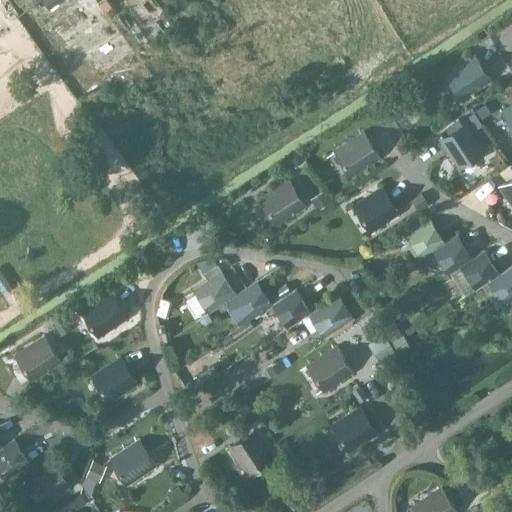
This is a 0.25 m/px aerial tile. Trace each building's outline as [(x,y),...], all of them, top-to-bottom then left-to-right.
[(463,97),(488,80),(472,56),(447,72),(463,97)] [(415,104),(427,97),(417,80),(384,100),(391,113),(398,109),(400,112),(415,103),(415,104)] [(484,103),(475,109),(481,118),(490,112),(484,103)] [(458,166),(482,149),(460,116),(435,132),(458,166)] [(352,174),(377,158),(361,133),(336,149),(352,174)] [(486,158),(495,171),(509,162),(500,148),(486,158)] [(278,222),(303,206),(287,181),(262,198),(278,222)] [(511,204),(511,181),(501,189),(511,204)] [(371,229),(397,213),(380,188),(355,204),(371,229)] [(310,199),(317,210),(330,201),(323,190),(310,199)] [(445,242),(430,218),(405,234),(421,259),(432,251),(432,250),(445,242)] [(473,257),(457,234),(445,242),(432,250),(432,251),(448,274),(460,267),(459,266),(473,257)] [(500,273),(484,249),(473,257),(459,266),(460,267),(475,290),(487,282),(500,273)] [(232,295),(236,293),(217,264),(203,273),(207,279),(187,292),(203,316),(232,297),(233,296),(232,295)] [(511,265),(500,273),(487,282),(502,306),(511,299),(511,265)] [(272,303),(256,280),(236,293),(232,295),(233,296),(232,297),(247,321),(271,305),(271,304),(272,303)] [(312,311),(311,311),(296,287),(272,303),(271,304),(271,305),(287,328),(311,313),(310,312),(312,311)] [(99,335),(124,318),(108,293),(83,310),(99,335)] [(310,312),(311,313),(326,336),(351,320),(335,295),(311,311),(312,311),(310,312)] [(389,340),(402,334),(394,318),(381,324),(389,340)] [(367,344),(379,362),(395,351),(383,333),(367,344)] [(33,379),(58,362),(42,337),(17,354),(33,379)] [(325,389),(350,372),(334,348),(309,364),(325,389)] [(110,400),(135,383),(119,358),(94,375),(110,400)] [(350,449),(375,433),(359,408),(334,424),(350,449)] [(246,473),(271,457),(255,432),(230,448),(246,473)] [(4,445),(2,446),(2,447),(0,448),(0,471),(4,478),(5,479),(30,463),(14,439),(4,445)] [(128,482),(153,466),(137,441),(112,458),(128,482)] [(85,474),(96,480),(99,481),(106,466),(105,465),(92,459),(85,474)] [(44,503),(68,487),(52,462),(27,478),(44,503)] [(418,511),(454,511),(439,489),(414,505),(418,511)] [(303,491),(288,501),(295,511),(296,511),(311,502),(303,491)]
